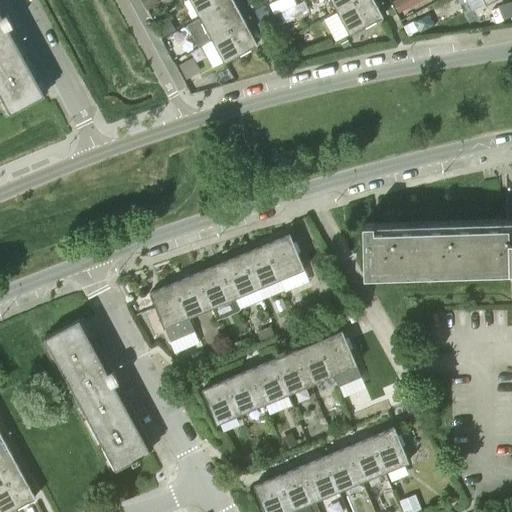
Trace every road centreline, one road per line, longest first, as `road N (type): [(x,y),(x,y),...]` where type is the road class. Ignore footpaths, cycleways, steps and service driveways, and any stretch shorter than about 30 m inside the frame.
road 1 (tertiary): [(86,264),(330,187),(511,142)]
road 2 (tertiary): [(511,50),(287,93),(188,122)]
road 3 (residential): [(203,481),(86,264)]
road 4 (residential): [(99,152),(17,0)]
road 5 (residential): [(188,122),(122,0)]
